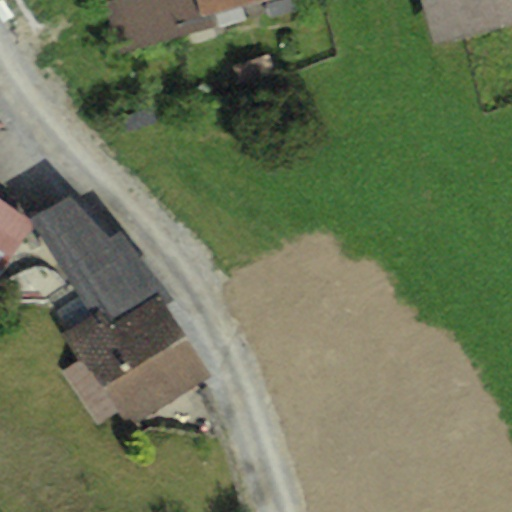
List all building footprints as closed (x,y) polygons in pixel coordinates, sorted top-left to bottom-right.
[(196,0),(105,0),(101,1),(115,53),(214,26),(211,12),(201,15),(196,0)] [(196,0),(201,15),(211,12),(253,0),(196,0)] [(511,0),(423,0),(435,43),(511,22),(511,0)] [(102,332),(157,295),(114,232),(69,196),(29,224),(102,332)] [(0,264),(30,216),(0,197),(0,264)] [(77,349),(131,428),(211,374),(157,295),(102,332),(77,349)]
